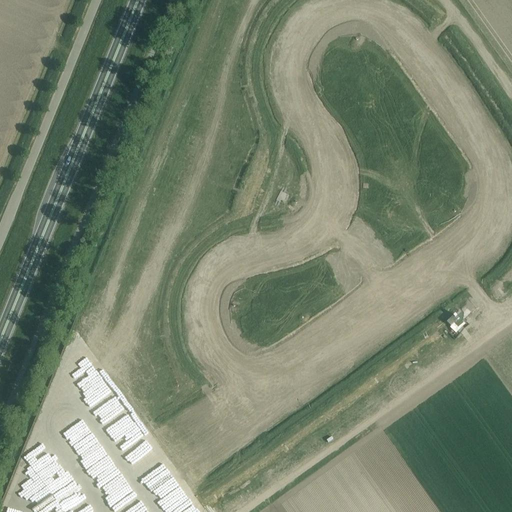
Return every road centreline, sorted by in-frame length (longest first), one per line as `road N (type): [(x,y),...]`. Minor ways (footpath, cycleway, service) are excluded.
road 1 (trunk): [(0,339),(137,0)]
road 2 (unclassified): [(0,239),(95,0)]
